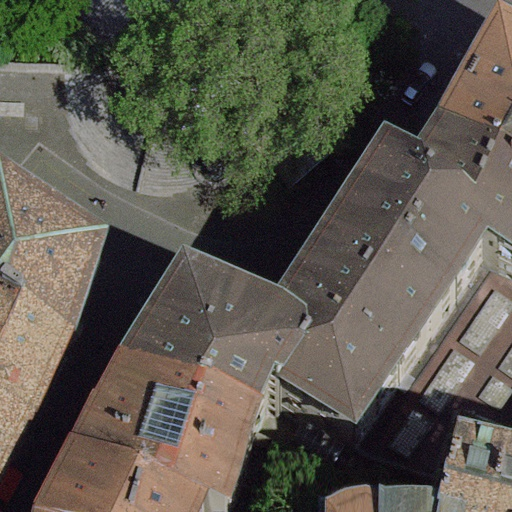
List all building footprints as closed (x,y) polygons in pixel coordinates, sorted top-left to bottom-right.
[(511,72),(505,69),(475,117),(449,162),(511,195),(511,72)] [(511,195),(449,162),(438,177),(419,206),(492,257),(484,266),(511,278),(511,195)] [(294,359),(273,411),(357,454),(484,266),(492,257),(419,206),(391,188),(376,211),(281,351),(294,359)] [(102,260),(0,196),(0,308),(69,356),(86,307),(102,260)] [(511,278),(484,266),(357,454),(439,479),(457,425),(480,424),(511,439),(511,278)] [(50,393),(69,356),(0,308),(0,422),(30,437),(50,393)] [(190,315),(130,401),(254,453),(273,411),(294,359),(281,351),(260,341),(190,315)] [(236,511),(254,453),(130,401),(115,423),(63,511),(236,511)] [(0,496),(30,437),(0,422),(0,496)] [(511,511),(511,506),(461,495),(456,511),(511,511)]
